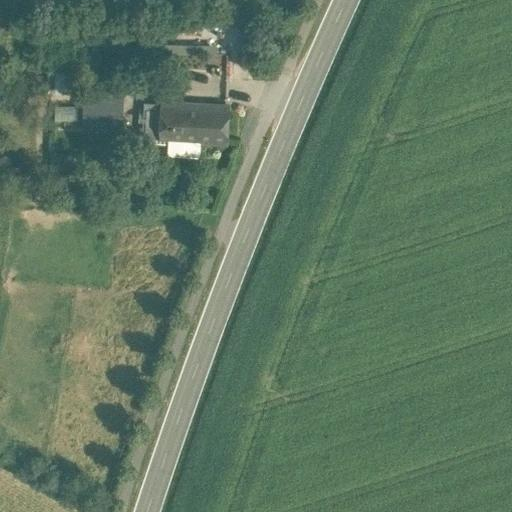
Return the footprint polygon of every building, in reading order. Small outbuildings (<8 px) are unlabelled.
[(69,28),(69,43),(127,41),(127,25),(69,28)] [(71,66),(55,73),(62,88),(78,81),(71,66)] [(125,98),(84,99),(84,127),(124,128),(125,98)] [(229,105),(162,101),(162,104),(145,103),(143,133),(144,136),(153,136),(152,141),(168,142),(167,153),(199,155),(200,139),(227,141),(229,105)] [(79,104),(55,104),(55,119),(79,119),(79,104)]
